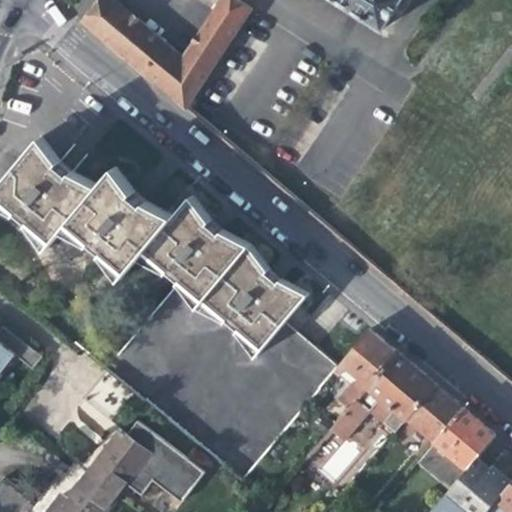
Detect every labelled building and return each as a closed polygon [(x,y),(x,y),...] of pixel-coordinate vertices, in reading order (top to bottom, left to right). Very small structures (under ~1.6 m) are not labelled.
[(187,107),(251,9),(237,0),(195,0),(215,13),(184,59),(114,0),(101,0),(99,5),(93,12),(85,21),(187,107)] [(341,0),(384,27),(402,0),(341,0)] [(25,222),(43,248),(67,220),(98,183),(71,169),(68,172),(64,169),(57,163),(60,159),(53,150),(46,141),(40,134),(8,171),(0,181),(0,205),(14,213),(17,209),(27,220),(25,222)] [(67,220),(126,271),(143,250),(172,215),(147,200),(144,203),(138,199),(132,194),(136,190),(115,163),(98,183),(67,220)] [(178,280),(201,301),(250,243),(222,228),(219,231),(214,227),(208,222),(210,218),(191,193),(172,215),(143,250),(178,280)] [(270,268),(250,243),(201,301),(206,307),(233,325),(256,357),(283,323),(307,293),(282,278),(279,282),(273,277),(267,272),(270,268)] [(0,379),(18,356),(35,369),(44,356),(4,325),(0,329),(0,379)] [(338,401),(349,411),(357,400),(369,387),(398,353),(378,336),(369,329),(337,368),(341,376),(348,368),(359,377),(352,385),(338,401)] [(409,363),(398,353),(369,387),(357,400),(371,411),(396,433),(409,417),(436,386),(409,363)] [(341,376),(352,385),(359,377),(348,368),(341,376)] [(111,421),(134,392),(106,369),(82,397),(111,421)] [(409,417),(437,441),(464,409),(446,394),(436,386),(409,417)] [(332,431),(345,442),(371,411),(357,400),(349,411),(332,431)] [(476,458),(495,435),(481,424),(464,409),(437,441),(436,442),(442,446),(459,461),(467,468),(476,458)] [(90,473),(120,497),(129,485),(144,497),(155,482),(184,504),(207,473),(140,421),(129,435),(123,430),(111,446),(90,473)] [(432,458),(442,446),(436,442),(426,454),(432,458)] [(511,455),(488,443),(480,459),(511,476),(511,455)] [(487,511),(509,487),(493,473),(476,458),(467,468),(457,480),(429,511),(487,511)] [(448,472),(457,480),(467,468),(459,461),(448,472)] [(107,511),(120,497),(90,473),(83,469),(76,463),(57,487),(53,493),(48,489),(36,503),(5,478),(0,483),(0,511),(107,511)] [(511,511),(511,482),(509,487),(487,511),(502,511),(506,508),(511,511)]
